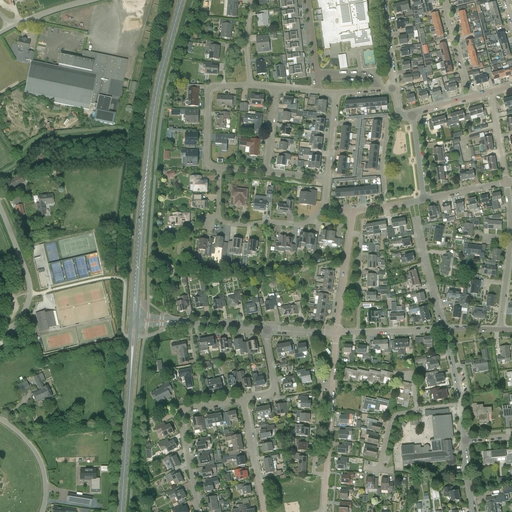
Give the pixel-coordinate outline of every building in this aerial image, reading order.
[(224,0),(227,0),(226,16),(236,17),(237,0),(233,0),(224,0)] [(296,0),(281,2),(281,8),(290,7),(290,9),(297,8),(296,0)] [(366,0),(317,0),(319,8),(321,8),(323,22),(320,22),(324,49),(330,48),(329,44),(350,41),(351,48),(372,45),(370,29),(369,29),(368,24),(370,24),(366,0)] [(422,14),(426,13),(425,8),(424,4),(421,5),(419,0),(415,0),(412,1),(414,7),(412,7),(413,12),(414,16),(418,15),(422,14)] [(426,0),(427,2),(424,3),(426,8),(425,8),(426,13),(431,12),(432,11),(430,3),(435,2),(434,0),(426,0)] [(476,6),(479,5),(485,4),(487,11),(489,10),(497,8),(495,3),(488,5),(488,3),(486,4),(485,0),(476,3),(476,6)] [(412,8),(409,9),(407,2),(401,4),(402,12),(407,11),(408,15),(413,14),(412,8)] [(404,18),(402,12),(401,4),(393,6),(395,14),(400,12),(401,15),(396,16),(397,20),(404,18)] [(465,14),(465,11),(464,10),(467,10),(466,5),(458,7),(460,13),(458,13),(460,19),(470,16),(469,13),(465,14)] [(297,8),(290,9),(290,10),(282,12),(282,16),(291,15),(291,19),(298,18),(297,8)] [(261,11),(261,15),(258,15),(258,20),(258,26),(269,25),(268,19),(269,19),(268,11),(261,11)] [(432,20),(432,21),(439,19),(437,13),(432,14),(431,12),(426,13),(422,14),(423,17),(428,16),(429,15),(431,14),(432,17),(429,18),(429,17),(427,18),(428,21),(432,20)] [(467,23),(467,20),(474,18),(474,17),(478,16),(477,14),(473,15),(470,16),(460,19),(461,24),(467,23)] [(490,19),(491,23),(500,20),(498,14),(491,16),(489,17),(489,19),(490,19)] [(292,27),(300,27),(299,19),(283,21),(283,25),(292,24),(292,27)] [(219,31),(221,31),(221,38),(230,38),(231,24),(229,24),(229,21),(220,20),(219,31)] [(403,20),(403,21),(396,22),(397,30),(404,29),(403,26),(408,25),(407,20),(403,20)] [(470,22),(467,23),(461,24),(463,31),(473,28),(472,24),(470,25),(470,22)] [(434,26),(435,29),(430,30),(431,33),(442,30),(440,25),(434,26)] [(300,27),(292,27),(293,33),(284,34),(285,36),(301,35),(300,27)] [(470,35),(470,31),(474,30),(473,28),(463,31),(464,36),(470,35)] [(444,39),(443,36),(442,30),(431,33),(432,36),(436,34),(437,37),(434,38),(434,42),(444,39)] [(408,44),(407,41),(410,41),(409,37),(414,36),(413,32),(406,33),(406,36),(399,37),(400,45),(408,44)] [(504,33),(496,35),(494,35),(495,38),(493,38),(494,42),(505,38),(504,33)] [(294,44),(301,43),(301,35),(285,36),(285,41),(294,40),(294,44)] [(259,37),(260,40),(256,41),(258,52),(270,51),(268,36),(259,37)] [(499,43),(500,46),(507,44),(505,38),(494,42),(486,44),(487,46),(499,43)] [(16,49),(17,49),(17,51),(18,52),(22,53),(23,52),(23,50),(28,51),(30,41),(26,40),(23,39),(23,40),(19,39),(17,44),(16,49)] [(206,47),(209,47),(208,55),(210,55),(209,59),(218,60),(219,46),(213,46),(213,42),(207,42),(206,47)] [(301,43),(294,44),(286,45),(286,50),(295,49),(295,53),(303,52),(301,43)] [(436,52),(447,50),(445,44),(439,45),(440,51),(436,52)] [(500,49),(501,52),(509,50),(507,44),(500,46),(496,47),(497,50),(500,49)] [(405,46),(405,50),(400,50),(401,57),(409,56),(409,55),(410,54),(410,55),(412,55),(411,51),(414,51),(414,50),(417,50),(416,48),(420,48),(419,45),(413,45),(405,46)] [(475,52),(474,49),(478,48),(477,45),(475,45),(467,47),(468,54),(475,52)] [(498,53),(500,59),(510,56),(509,50),(501,52),(498,53)] [(93,109),(96,110),(95,114),(93,121),(113,125),(117,106),(119,105),(119,103),(118,101),(118,99),(120,98),(122,89),(128,60),(83,51),(82,59),(60,54),(58,67),(31,61),(30,64),(27,81),(26,84),(23,97),(81,109),(89,110),(92,93),(96,94),(93,109)] [(34,53),(27,51),(25,60),(32,61),(34,53)] [(296,62),(304,61),(303,53),(287,55),(287,59),(296,58),(296,62)] [(340,68),(347,68),(347,54),(339,55),(340,68)] [(440,63),(449,61),(448,55),(440,57),(441,60),(438,61),(439,63),(440,63)] [(263,58),(263,61),(256,62),(257,75),(265,74),(264,61),(271,60),(270,57),(263,58)] [(470,59),(471,65),(473,65),(474,70),(481,68),(478,57),(470,59)] [(409,62),(402,63),(403,70),(410,69),(410,66),(413,66),(413,67),(417,66),(416,62),(416,58),(412,59),(412,62),(409,62)] [(304,61),(296,62),(297,66),(288,67),(289,71),(305,69),(304,61)] [(440,69),(440,70),(451,67),(449,61),(440,63),(442,69),(440,69)] [(203,68),(206,69),(205,74),(217,75),(218,67),(212,66),(212,63),(204,62),(203,68)] [(275,66),(277,79),(285,78),(283,65),(275,66)] [(305,69),(289,71),(289,75),(298,74),(298,78),(306,78),(305,69)] [(476,86),(482,84),(479,74),(478,70),(472,72),(475,79),(474,79),(476,86)] [(411,73),(411,75),(404,76),(405,83),(412,83),(412,80),(419,79),(419,75),(422,75),(426,74),(426,73),(425,71),(411,73)] [(486,76),(483,77),(482,73),(479,74),(482,84),(488,82),(486,76)] [(434,88),(434,91),(432,91),(434,97),(441,95),(440,91),(445,90),(441,78),(436,79),(438,85),(434,86),(434,88)] [(448,87),(450,93),(457,91),(454,79),(449,80),(449,83),(447,84),(448,87)] [(189,85),(189,88),(188,88),(188,101),(187,101),(186,101),(185,102),(185,103),(185,104),(185,105),(186,105),(187,105),(187,106),(188,106),(198,107),(199,89),(198,89),(198,85),(189,85)] [(418,96),(419,95),(420,101),(428,99),(427,93),(422,94),(420,88),(416,89),(418,96)] [(405,92),(407,97),(406,97),(408,104),(416,102),(414,95),(411,96),(410,91),(405,92)] [(236,97),(233,96),(217,95),(217,106),(232,107),(232,106),(236,106),(236,97)] [(257,96),(257,95),(251,95),(250,105),(263,105),(264,95),(263,95),(263,97),(257,96)] [(297,104),(292,104),(293,98),(285,97),(284,105),(292,106),(291,110),(297,110),(297,104)] [(511,113),(511,109),(511,106),(509,98),(503,100),(505,107),(508,107),(509,110),(506,111),(507,115),(511,113)] [(243,112),(247,112),(248,104),(240,103),(240,112),(243,112)] [(485,110),(483,111),(481,106),(475,108),(477,115),(477,117),(487,115),(485,110)] [(469,115),(467,115),(468,120),(471,119),(470,117),(477,115),(475,108),(468,110),(469,115)] [(195,114),(195,110),(185,110),(185,123),(198,123),(198,114),(195,114)] [(290,110),(290,114),(283,113),(282,121),(289,122),(290,117),(296,117),(302,118),(302,117),(303,117),(303,115),(303,112),(299,111),(290,110)] [(458,120),(465,118),(466,121),(468,120),(467,115),(464,116),(463,111),(456,113),(458,120)] [(225,120),(229,120),(230,113),(220,113),(220,116),(216,116),(216,129),(225,129),(225,120)] [(449,115),(451,120),(448,120),(450,125),(452,125),(451,122),(458,120),(456,113),(449,115)] [(244,122),(255,123),(254,132),(260,133),(262,114),(255,114),(255,117),(245,115),(244,122)] [(316,119),(316,122),(312,122),(312,125),(324,126),(324,120),(319,119),(320,116),(313,116),(303,115),(303,117),(307,118),(316,119)] [(448,120),(446,121),(444,116),(436,119),(438,126),(446,123),(447,126),(450,125),(448,120)] [(434,130),(433,127),(438,126),(436,119),(431,120),(428,121),(429,126),(430,126),(431,131),(434,130)] [(288,131),(288,128),(291,128),(292,125),(285,124),(285,128),(281,127),(281,133),(282,133),(282,135),(290,136),(290,131),(288,131)] [(320,135),(320,132),(323,132),(324,126),(312,125),(312,128),(315,128),(315,131),(301,130),(301,133),(320,135)] [(197,139),(197,133),(185,133),(185,145),(195,145),(195,139),(197,139)] [(320,138),(320,135),(301,133),(301,136),(310,137),(310,143),(322,144),(322,138),(320,138)] [(234,135),(216,134),(215,143),(222,144),(222,145),(222,151),(226,151),(227,140),(233,140),(234,135)] [(484,140),(485,145),(492,144),(491,137),(484,138),(484,137),(480,138),(481,141),(484,140)] [(239,145),(250,146),(249,155),(257,156),(259,140),(251,139),(251,140),(240,139),(239,145)] [(283,139),(282,143),(280,143),(279,151),(286,151),(287,146),(289,147),(290,144),(293,144),(293,140),(283,139)] [(485,145),(485,149),(483,150),(483,153),(487,153),(487,152),(493,151),(492,144),(485,145)] [(433,149),(434,156),(444,154),(443,145),(438,146),(438,148),(433,149)] [(189,155),(189,151),(181,150),(181,157),(186,158),(186,164),(189,165),(189,166),(197,166),(197,155),(189,155)] [(312,156),(312,159),(309,159),(308,162),(320,163),(320,157),(314,156),(315,153),(310,153),(299,152),(299,151),(298,157),(303,157),(303,155),(309,156),(312,156)] [(282,154),(281,158),(278,157),(277,165),(285,166),(287,166),(288,165),(288,160),(290,160),(291,155),(282,154)] [(435,163),(440,162),(440,165),(448,164),(447,162),(445,162),(444,154),(434,156),(435,163)] [(484,161),(487,161),(488,165),(495,163),(494,157),(487,158),(487,157),(484,157),(484,161)] [(488,165),(489,169),(486,170),(487,173),(490,172),(490,171),(497,170),(495,163),(488,165)] [(440,165),(440,167),(435,168),(436,175),(444,174),(443,167),(446,167),(445,166),(448,166),(448,164),(440,165)] [(348,173),(345,173),(345,170),(337,169),(337,175),(345,176),(344,178),(352,177),(352,174),(348,175),(348,173)] [(469,170),(469,172),(466,173),(468,180),(474,178),(472,169),(469,170)] [(466,173),(463,173),(462,171),(459,172),(460,174),(459,174),(461,181),(468,180),(466,173)] [(447,180),(445,181),(444,174),(436,175),(437,182),(442,181),(442,184),(448,183),(447,180)] [(14,188),(24,183),(20,175),(9,181),(14,188)] [(198,191),(201,192),(201,191),(207,191),(207,182),(201,182),(201,177),(191,177),(191,184),(194,184),(194,191),(198,191)] [(377,185),(377,187),(371,187),(371,195),(377,195),(377,194),(381,194),(380,185),(377,185)] [(233,186),(231,196),(235,197),(234,205),(243,206),(244,198),(246,198),(247,190),(237,189),(237,187),(233,186)] [(312,191),(312,194),(300,192),(299,204),(311,206),(311,199),(315,200),(316,191),(312,191)] [(491,195),(493,201),(494,206),(493,207),(494,210),(500,209),(499,205),(497,205),(496,201),(501,199),(500,193),(491,195)] [(47,204),(53,204),(53,194),(46,195),(38,195),(39,205),(37,205),(38,215),(45,215),(45,205),(47,205),(47,204)] [(195,206),(195,207),(199,208),(199,207),(206,207),(206,200),(203,199),(203,194),(193,194),(193,206),(195,206)] [(480,197),(482,207),(486,207),(486,208),(492,207),(491,202),(488,202),(487,196),(480,197)] [(470,210),(474,209),(474,212),(480,211),(479,208),(477,208),(476,204),(477,204),(475,198),(468,200),(469,206),(470,210)] [(265,211),(266,201),(255,199),(254,209),(265,211)] [(278,204),(277,212),(286,213),(286,214),(292,214),(293,201),(287,200),(287,205),(278,204)] [(454,203),(455,208),(457,213),(461,212),(459,207),(463,206),(462,201),(454,203)] [(443,212),(447,211),(448,214),(451,214),(449,204),(442,205),(443,212)] [(22,205),(15,206),(17,216),(24,214),(22,205)] [(428,208),(430,217),(430,220),(437,219),(436,215),(440,214),(438,207),(434,207),(428,208)] [(173,213),(173,214),(172,217),(170,217),(170,221),(173,221),(173,225),(181,225),(181,221),(183,221),(183,220),(185,220),(185,222),(189,222),(189,214),(186,214),(182,214),(173,213)] [(405,219),(398,220),(399,227),(400,234),(401,237),(407,236),(407,233),(403,233),(402,226),(406,226),(407,225),(406,223),(406,222),(405,222),(405,219)] [(470,220),(470,224),(464,224),(463,236),(471,236),(471,230),(472,230),(472,225),(479,225),(479,219),(474,219),(470,220)] [(501,221),(488,221),(488,220),(485,219),(484,225),(488,225),(488,229),(501,229),(501,221)] [(380,230),(379,223),(372,224),(374,235),(380,234),(380,230)] [(366,232),(367,232),(367,236),(374,235),(372,224),(365,225),(366,232)] [(438,226),(437,229),(435,229),(433,241),(441,242),(443,230),(444,230),(445,226),(438,226)] [(323,245),(327,246),(327,243),(329,231),(322,231),(321,234),(321,235),(320,235),(320,237),(319,237),(318,242),(323,243),(323,245)] [(341,239),(334,238),(335,232),(329,231),(327,243),(327,246),(336,247),(340,247),(341,239)] [(300,249),(301,243),(306,243),(307,234),(300,233),(299,239),(296,238),(295,248),(300,249)] [(317,238),(314,238),(314,235),(307,234),(306,243),(306,244),(312,245),(311,250),(313,250),(312,252),(316,252),(317,238)] [(215,248),(222,249),(222,252),(227,252),(228,243),(223,243),(223,238),(216,237),(215,245),(212,245),(211,254),(214,255),(215,248)] [(284,252),(285,247),(286,238),(280,237),(279,243),(276,243),(275,250),(278,250),(278,251),(284,252)] [(393,245),(402,243),(403,247),(411,246),(409,239),(403,241),(402,237),(392,240),(393,245)] [(295,245),(291,245),(292,238),(286,238),(285,247),(291,248),(290,252),(294,252),(295,245)] [(209,242),(207,242),(208,240),(200,239),(198,249),(205,250),(205,256),(211,257),(211,254),(212,245),(213,239),(210,239),(209,242)] [(240,250),(240,249),(241,249),(241,240),(233,239),(233,242),(229,242),(228,243),(227,252),(227,253),(234,254),(235,249),(240,250)] [(251,255),(251,251),(256,252),(257,246),(258,246),(258,243),(257,243),(257,242),(248,241),(248,244),(244,243),(243,256),(247,256),(247,255),(251,255)] [(485,247),(481,247),(468,245),(467,253),(464,253),(464,256),(469,258),(473,259),(474,254),(480,255),(479,259),(484,259),(484,258),(483,258),(484,252),(485,252),(485,247)] [(493,249),(492,260),(489,260),(489,263),(495,264),(495,261),(499,261),(500,250),(493,249)] [(370,253),(370,256),(367,256),(367,262),(376,262),(377,262),(377,256),(379,256),(379,253),(370,253)] [(446,253),(445,257),(443,256),(441,270),(442,270),(441,275),(448,276),(450,258),(452,258),(453,254),(446,253)] [(402,260),(405,259),(406,262),(414,260),(413,254),(404,256),(404,255),(401,256),(402,260)] [(495,267),(495,264),(489,263),(489,260),(487,260),(487,262),(485,262),(485,266),(483,265),(482,270),(484,270),(484,274),(495,275),(496,267),(495,267)] [(372,269),(372,272),(378,272),(379,272),(379,269),(376,269),(376,262),(367,262),(367,269),(372,269)] [(409,274),(406,275),(407,281),(410,280),(410,281),(418,279),(417,274),(418,274),(417,270),(416,267),(412,268),(413,271),(408,272),(409,274)] [(325,270),(321,270),(320,272),(325,273),(324,277),(333,278),(334,271),(325,270)] [(367,275),(367,281),(375,281),(379,281),(379,275),(385,275),(385,272),(379,272),(378,272),(378,275),(367,275)] [(469,281),(473,281),(472,285),(470,293),(478,294),(479,286),(480,286),(480,281),(478,281),(478,275),(470,274),(469,281)] [(321,279),(324,280),(323,284),(332,285),(333,278),(324,277),(321,277),(321,279)] [(421,284),(419,285),(418,279),(410,281),(412,287),(417,286),(418,288),(422,287),(421,284)] [(201,289),(201,292),(198,293),(199,299),(194,299),(196,309),(208,307),(203,280),(200,281),(201,289)] [(373,290),(375,290),(388,291),(388,287),(379,287),(379,281),(367,281),(367,287),(373,287),(373,290)] [(319,290),(322,291),(331,292),(332,285),(323,284),(323,288),(319,288),(319,290)] [(464,295),(460,295),(460,291),(449,290),(448,297),(455,298),(455,299),(459,300),(458,304),(463,304),(464,295)] [(239,291),(234,292),(234,297),(228,298),(229,307),(238,306),(238,302),(241,302),(239,291)] [(411,298),(416,297),(418,303),(425,301),(423,293),(416,295),(415,292),(410,294),(411,298)] [(315,296),(318,296),(318,300),(327,302),(328,295),(319,293),(319,294),(316,293),(315,296)] [(216,297),(216,301),(212,301),(214,310),(222,309),(221,307),(225,307),(223,295),(216,297)] [(488,295),(487,306),(484,306),(483,309),(489,310),(490,307),(493,307),(495,296),(488,295)] [(180,297),(180,301),(177,302),(178,312),(186,311),(185,307),(189,307),(187,296),(180,297)] [(266,311),(273,310),(273,306),(276,305),(275,296),(268,298),(268,301),(265,302),(266,311)] [(256,313),(255,308),(260,307),(258,298),(252,299),(253,304),(245,305),(247,314),(256,313)] [(318,300),(317,305),(314,304),(314,307),(326,308),(327,302),(318,300)] [(294,303),(295,306),(289,307),(289,306),(280,307),(282,316),(290,314),(291,316),(298,314),(298,312),(302,312),(300,302),(294,303)] [(463,304),(458,304),(458,307),(454,306),(453,318),(460,318),(461,307),(466,308),(466,305),(463,304)] [(410,314),(420,312),(421,315),(428,313),(427,307),(419,309),(418,305),(408,308),(410,314)] [(398,321),(404,321),(403,312),(401,312),(401,311),(405,311),(404,306),(396,307),(397,321),(398,321)] [(316,310),(316,314),(325,315),(326,308),(314,307),(313,309),(316,310)] [(485,319),(486,312),(489,312),(489,310),(483,309),(476,308),(471,315),(474,317),(474,318),(485,319)] [(367,312),(368,322),(378,322),(378,318),(384,317),(383,311),(367,312)] [(35,314),(40,332),(49,330),(48,328),(56,326),(52,312),(46,313),(46,312),(35,314)] [(423,322),(427,321),(428,322),(429,322),(430,320),(428,313),(421,315),(412,317),(414,323),(419,322),(418,320),(422,319),(423,322)] [(312,320),(315,321),(324,322),(325,315),(316,314),(315,318),(312,318),(312,320)] [(208,347),(212,346),(213,349),(218,348),(217,339),(213,339),(213,337),(206,339),(208,347)] [(432,337),(427,338),(427,337),(425,337),(425,338),(415,338),(415,344),(424,344),(427,344),(427,348),(432,348),(432,344),(432,337)] [(209,350),(208,347),(206,339),(203,339),(203,338),(202,338),(200,338),(200,339),(200,340),(200,342),(197,343),(199,352),(209,350)] [(225,349),(229,348),(229,349),(233,348),(231,339),(226,340),(226,339),(219,340),(221,350),(225,350),(225,349)] [(236,351),(240,350),(241,354),(247,353),(245,343),(242,343),(242,339),(234,341),(236,351)] [(394,341),(391,341),(391,350),(394,350),(394,348),(398,348),(398,355),(402,355),(400,340),(399,340),(394,341)] [(412,340),(408,340),(402,340),(400,340),(402,355),(405,355),(405,348),(408,348),(408,350),(412,350),(412,340)] [(248,354),(254,353),(253,350),(258,349),(258,345),(257,345),(256,341),(246,343),(248,354)] [(373,351),(373,350),(380,350),(380,341),(373,341),(373,342),(370,342),(370,351),(373,351)] [(380,350),(384,350),(384,353),(391,353),(391,350),(391,341),(387,341),(380,341),(380,350)] [(182,358),(180,359),(181,362),(189,361),(188,357),(187,357),(186,348),(185,342),(172,344),(173,350),(180,349),(182,358)] [(285,353),(289,352),(289,355),(295,354),(295,350),(294,345),(291,345),(291,343),(283,344),(285,353)] [(281,357),(281,353),(285,353),(283,344),(276,346),(279,357),(281,357)] [(298,350),(295,350),(295,354),(296,358),(303,357),(303,353),(307,352),(305,344),(298,345),(298,350)] [(354,350),(351,350),(351,346),(344,345),(344,349),(342,349),(342,353),(350,353),(349,362),(353,363),(354,350)] [(365,345),(365,347),(357,346),(357,353),(357,355),(363,355),(362,359),(368,359),(369,347),(369,346),(365,345)] [(506,360),(507,362),(510,362),(509,346),(500,347),(501,356),(498,357),(498,362),(501,362),(502,361),(502,360),(506,360)] [(466,365),(472,365),(473,373),(488,371),(487,361),(488,361),(486,349),(481,350),(483,359),(474,361),(474,360),(465,361),(466,365)] [(428,370),(431,369),(439,368),(438,364),(440,363),(438,356),(432,358),(426,359),(426,356),(414,358),(415,364),(423,362),(424,365),(427,364),(428,370)] [(186,382),(187,388),(193,387),(190,375),(192,375),(190,369),(179,371),(180,377),(185,376),(186,382)] [(297,376),(300,375),(302,383),(311,381),(309,372),(305,373),(305,369),(296,371),(297,376)] [(349,376),(355,377),(357,371),(345,369),(343,380),(347,381),(349,376)] [(361,376),(367,378),(369,372),(357,370),(357,371),(355,377),(355,381),(359,382),(361,376)] [(373,377),(379,379),(381,373),(369,370),(369,372),(367,378),(366,382),(371,383),(373,377)] [(239,381),(237,372),(237,371),(231,372),(232,376),(227,377),(228,386),(236,385),(235,382),(239,381)] [(244,371),(237,372),(239,381),(239,382),(242,381),(243,389),(251,387),(250,378),(245,379),(244,371)] [(381,371),(381,373),(379,379),(378,382),(383,384),(384,378),(391,379),(393,374),(381,371)] [(440,384),(440,382),(444,381),(443,375),(441,375),(440,371),(426,374),(427,381),(434,379),(435,385),(440,384)] [(253,381),(256,381),(257,386),(265,385),(264,377),(258,378),(257,372),(252,373),(253,381)] [(47,385),(44,387),(41,381),(45,380),(42,373),(33,377),(39,389),(32,393),(36,403),(47,398),(47,399),(52,396),(47,385)] [(220,377),(220,378),(214,380),(216,389),(222,388),(221,384),(225,383),(223,376),(220,377)] [(289,388),(289,389),(293,388),(292,382),(295,382),(294,376),(285,377),(286,381),(283,381),(284,389),(289,388)] [(215,389),(216,389),(214,380),(208,381),(207,379),(204,380),(206,387),(209,386),(209,390),(211,390),(211,391),(215,390),(215,389)] [(26,381),(17,385),(20,392),(30,388),(26,381)] [(153,391),(154,392),(151,393),(154,399),(156,397),(159,402),(171,396),(169,392),(172,391),(168,381),(162,384),(163,387),(153,391)] [(404,388),(402,394),(408,396),(411,384),(399,381),(398,386),(404,388)] [(431,394),(433,394),(434,400),(447,398),(446,391),(439,392),(438,388),(430,390),(431,394)] [(410,396),(408,396),(402,394),(398,393),(397,398),(403,399),(402,406),(407,408),(410,396)] [(298,401),(302,402),(302,408),(310,409),(310,401),(307,401),(308,397),(302,397),(298,397),(298,401)] [(368,405),(375,406),(376,401),(365,398),(362,409),(367,411),(368,405)] [(377,399),(376,401),(375,406),(374,410),(379,411),(380,405),(387,407),(389,401),(377,399)] [(283,404),(276,405),(278,415),(287,414),(286,407),(283,408),(283,404)] [(478,414),(479,424),(488,424),(488,414),(492,413),(491,408),(483,408),(483,405),(476,406),(477,414),(478,414)] [(273,408),(270,408),(270,406),(263,407),(264,416),(269,415),(269,418),(271,419),(275,418),(273,408)] [(257,417),(264,416),(263,407),(256,409),(257,417)] [(231,426),(230,421),(237,419),(236,411),(228,412),(228,413),(225,413),(227,426),(231,426)] [(296,417),(300,417),(300,422),(309,423),(309,415),(302,414),(302,411),(297,411),(296,417)] [(352,421),(352,417),(354,417),(354,413),(345,413),(345,416),(340,416),(340,423),(349,424),(349,421),(352,421)] [(216,423),(222,422),(223,425),(226,424),(224,415),(222,415),(221,414),(214,415),(216,423)] [(213,427),(212,424),(216,423),(214,415),(207,416),(208,418),(204,419),(206,428),(213,427)] [(423,448),(421,448),(420,445),(401,447),(403,465),(444,461),(444,462),(446,461),(446,462),(446,463),(447,464),(447,465),(448,465),(448,466),(449,466),(450,466),(451,467),(452,467),(452,466),(453,466),(454,466),(455,465),(456,465),(456,464),(457,463),(457,462),(457,461),(457,460),(457,459),(457,458),(456,457),(456,458),(456,457),(455,457),(454,456),(453,456),(452,456),(452,454),(452,451),(450,440),(450,439),(453,438),(451,415),(442,416),(442,418),(437,418),(436,417),(433,417),(434,433),(439,433),(440,440),(431,441),(432,452),(429,452),(429,451),(429,450),(430,450),(430,449),(430,448),(430,447),(429,447),(429,446),(428,446),(428,445),(427,445),(426,445),(425,446),(424,446),(424,447),(423,448)] [(195,431),(200,430),(200,432),(206,430),(204,423),(201,423),(200,418),(192,419),(195,431)] [(381,425),(375,424),(376,421),(367,418),(366,422),(369,423),(367,429),(380,432),(381,425)] [(158,433),(163,431),(165,436),(174,432),(170,425),(166,427),(164,423),(155,427),(158,433)] [(263,427),(263,430),(260,431),(262,439),(272,437),(270,431),(277,429),(276,427),(274,427),(274,425),(266,426),(266,427),(263,427)] [(296,436),(300,436),(308,436),(308,429),(302,428),(302,425),(296,425),(295,431),(296,431),(296,434),(296,436)] [(339,439),(347,440),(347,436),(351,436),(352,428),(345,428),(345,431),(339,431),(339,439)] [(379,438),(373,436),(373,433),(367,432),(366,435),(369,436),(367,442),(377,444),(379,438)] [(227,441),(232,440),(233,444),(242,442),(240,435),(235,435),(234,433),(225,435),(227,441)] [(198,451),(207,449),(207,445),(211,444),(209,438),(200,439),(201,442),(197,443),(198,451)] [(161,450),(166,448),(168,452),(177,448),(173,441),(169,443),(168,439),(158,444),(161,450)] [(269,441),(270,444),(263,445),(264,453),(273,451),(272,447),(276,446),(275,439),(269,441)] [(296,445),(298,446),(298,450),(307,451),(307,444),(305,444),(305,440),(296,440),(296,445)] [(233,444),(234,448),(228,449),(229,456),(230,456),(240,454),(239,450),(243,450),(242,442),(233,444)] [(337,454),(346,454),(346,449),(350,450),(351,443),(342,443),(342,446),(338,446),(337,454)] [(376,457),(377,450),(371,449),(371,446),(365,444),(364,448),(367,448),(366,455),(376,457)] [(498,461),(503,461),(506,461),(506,465),(511,464),(511,449),(502,451),(483,452),(483,463),(484,465),(498,464),(498,461)] [(207,463),(208,466),(214,465),(213,462),(214,462),(213,457),(212,451),(202,453),(202,456),(200,457),(201,464),(207,463)] [(272,465),(276,464),(275,458),(279,458),(278,453),(270,455),(271,459),(264,460),(265,467),(272,465)] [(165,462),(169,460),(173,468),(180,465),(176,456),(175,457),(173,454),(163,459),(165,462)] [(242,454),(240,454),(230,456),(230,459),(233,459),(234,460),(237,460),(238,465),(246,464),(244,456),(242,457),(242,454)] [(296,460),(298,460),(298,465),(306,465),(306,458),(304,458),(304,454),(295,454),(294,459),(297,459),(296,460)] [(340,462),(337,462),(336,469),(345,470),(345,466),(347,466),(347,458),(340,458),(340,462)] [(214,465),(208,466),(205,467),(206,470),(202,470),(204,478),(213,476),(212,472),(217,472),(215,465),(214,465)] [(276,469),(273,469),(272,465),(265,467),(266,474),(274,472),(274,476),(282,475),(281,470),(277,471),(276,469)] [(298,465),(298,469),(296,469),(294,469),(293,474),(303,475),(303,472),(305,473),(306,465),(298,465)] [(235,477),(236,477),(236,480),(239,480),(248,478),(247,471),(242,472),(242,469),(234,471),(235,477)] [(95,470),(80,470),(80,479),(83,479),(83,480),(89,480),(89,479),(91,479),(91,490),(99,490),(99,479),(95,479),(95,470)] [(168,482),(173,480),(175,485),(183,481),(179,473),(176,475),(175,471),(165,476),(168,482)] [(352,480),(349,479),(353,479),(354,473),(347,473),(347,476),(342,475),(341,483),(345,484),(345,485),(350,485),(352,483),(352,480)] [(373,490),(373,489),(377,490),(378,483),(373,482),(374,477),(366,477),(365,489),(373,490)] [(212,482),(205,484),(206,491),(214,490),(213,485),(219,484),(218,478),(211,479),(212,482)] [(381,490),(388,490),(388,492),(393,492),(393,484),(389,483),(389,478),(382,478),(381,490)] [(239,491),(242,490),(243,495),(251,494),(250,486),(245,487),(245,484),(238,485),(239,491)] [(485,497),(486,504),(487,511),(497,511),(496,504),(505,502),(505,501),(509,501),(508,494),(504,495),(504,494),(511,492),(511,486),(502,488),(503,494),(498,495),(498,494),(491,495),(492,496),(485,497)] [(444,497),(450,496),(451,501),(460,500),(458,491),(453,491),(452,487),(444,488),(444,492),(444,493),(444,497)] [(346,491),(341,490),(340,499),(347,500),(348,493),(352,494),(352,488),(346,488),(346,491)] [(183,490),(176,493),(175,489),(167,493),(170,500),(177,497),(179,501),(186,497),(183,490)] [(217,501),(216,497),(218,496),(218,493),(211,495),(212,497),(207,498),(208,505),(223,502),(223,500),(217,501)] [(87,497),(72,495),(71,503),(91,506),(91,502),(86,501),(87,497)] [(219,510),(218,505),(224,504),(223,502),(208,505),(210,511),(214,511),(221,511),(221,510),(219,510)] [(345,506),(339,506),(338,511),(347,511),(348,509),(351,509),(351,503),(345,502),(345,506)] [(244,511),(254,511),(254,510),(251,510),(250,503),(243,504),(244,511)]
